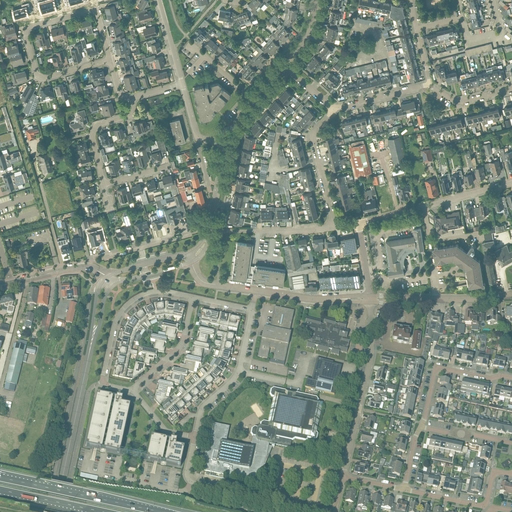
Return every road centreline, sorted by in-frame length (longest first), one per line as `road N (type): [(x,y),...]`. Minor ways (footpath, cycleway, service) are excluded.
road 1 (residential): [(195,439),(187,473),(194,481),(332,511)]
road 2 (residential): [(192,297),(156,291),(121,311),(101,382),(132,390)]
road 3 (residential): [(342,475),(371,351),(369,298)]
road 4 (residential): [(42,78),(27,27),(95,10),(110,60)]
road 5 (motorway): [(161,511),(0,477)]
road 6 (tertiary): [(56,511),(87,360)]
road 7 (residential): [(251,310),(238,372),(202,406),(195,439)]
road 8 (tertiary): [(369,298),(510,294)]
road 9 (residential): [(420,426),(435,368),(511,377)]
road 10 (residential): [(333,227),(312,140),(332,109)]
road 11 (residential): [(333,227),(208,231)]
